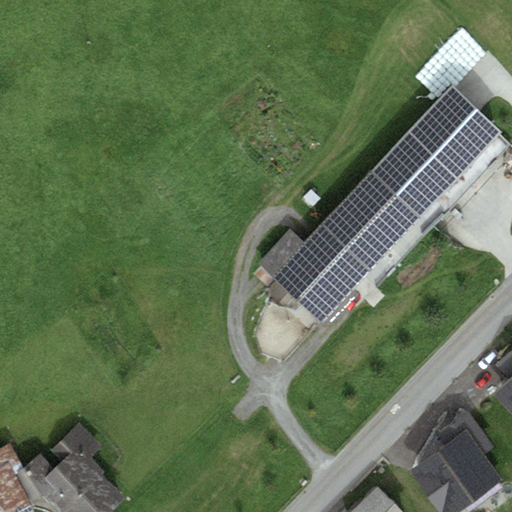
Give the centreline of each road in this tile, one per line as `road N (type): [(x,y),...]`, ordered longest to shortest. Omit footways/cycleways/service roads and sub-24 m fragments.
road 1 (track): [(301,224),(275,213),(255,231),(233,323),(240,352),(296,435),(338,479)]
road 2 (tertiary): [(511,296),(307,511)]
